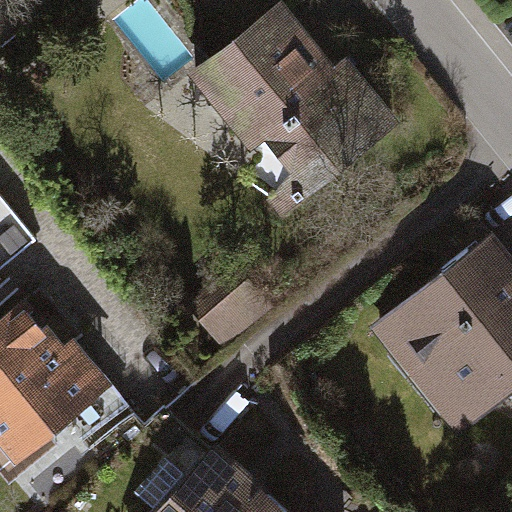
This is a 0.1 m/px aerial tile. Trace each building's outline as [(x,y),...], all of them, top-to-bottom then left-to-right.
[(337,52),(292,0),(269,0),(190,67),(253,141),(268,129),(319,189),(409,113),(348,42),(337,52)] [(0,270),(41,237),(0,187),(0,270)] [(511,387),(511,247),(494,225),(373,322),(460,430),(511,387)] [(186,302),(223,345),(268,307),(232,264),(186,302)] [(66,334),(27,287),(0,309),(0,466),(10,479),(60,438),(51,428),(115,376),(75,327),(66,334)] [(310,511),(217,433),(149,511),(310,511)]
